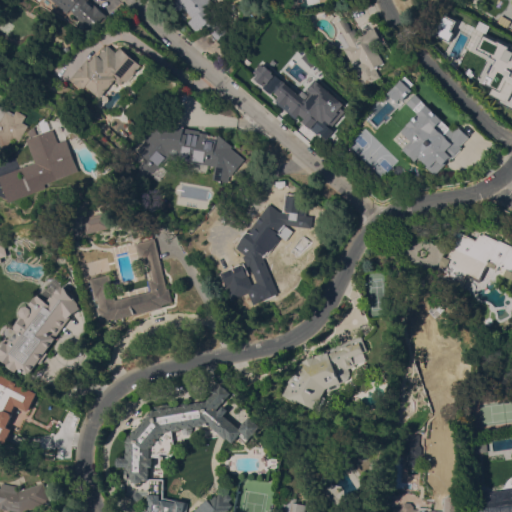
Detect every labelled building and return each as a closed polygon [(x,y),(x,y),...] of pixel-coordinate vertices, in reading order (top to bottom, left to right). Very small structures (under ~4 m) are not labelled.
[(52,0),(87,0),(93,5),(94,4),(105,15),(104,16),(103,16),(99,20),(98,19),(97,20),(98,21),(91,29),(69,9),(65,12),(52,0)] [(212,0),(206,5),(234,38),(223,47),(205,24),(196,31),(189,22),(193,18),(184,7),(176,13),(169,5),(175,0),(212,0)] [(366,86),(355,67),(364,62),(361,57),(354,61),(346,47),(347,47),(340,35),(345,32),(339,21),(351,15),(362,35),(374,28),(380,39),(375,42),(386,62),(378,67),(383,76),(366,86)] [(511,117),(505,114),(509,107),(494,100),(500,87),(500,86),(508,69),(499,65),(503,56),(502,55),(502,54),(499,52),(498,53),(496,52),(496,54),(484,48),(486,43),(498,49),(503,39),(511,43),(511,117)] [(451,43),(470,67),(466,70),(448,47),(451,43)] [(126,79),(122,84),(117,80),(102,97),(88,85),(86,88),(85,87),(84,88),(73,78),(97,51),(100,54),(110,44),(118,51),(119,49),(140,68),(128,81),(126,79)] [(288,92),(287,93),(284,90),(283,91),(278,86),(278,85),(273,80),(269,84),(262,77),(273,64),(272,64),(284,50),(295,60),(293,63),(310,79),(303,86),(319,100),(309,111),(288,92)] [(426,73),(414,83),(407,74),(418,64),(426,73)] [(398,102),(413,87),(403,77),(388,93),(398,102)] [(397,93),(406,95),(407,94),(407,95),(408,91),(420,94),(419,97),(420,97),(419,99),(439,104),(438,108),(452,111),(448,128),(443,127),(436,153),(462,159),(458,176),(434,170),(435,163),(419,159),(421,151),(418,150),(424,125),(407,121),(401,128),(397,124),(387,141),(385,139),(380,148),(382,150),(376,159),(366,152),(392,111),(397,93)] [(339,104),(347,110),(338,120),(330,114),(339,104)] [(0,145),(0,112),(1,113),(5,106),(19,113),(21,110),(31,114),(27,122),(33,125),(24,140),(17,137),(13,146),(12,146),(11,147),(10,147),(10,148),(4,147),(4,146),(2,145),(2,146),(0,145)] [(55,129),(48,132),(45,123),(51,118),(55,129)] [(134,131),(127,125),(133,119),(139,125),(134,131)] [(39,127),(42,133),(35,136),(33,132),(39,127)] [(49,183),(50,186),(13,201),(3,176),(40,161),(31,139),(58,129),(63,142),(71,139),(83,170),(49,183)] [(194,139),(195,136),(216,139),(219,134),(232,145),(230,147),(245,159),(232,176),(229,174),(228,181),(214,179),(216,165),(191,162),(192,158),(175,155),(175,152),(171,151),(167,164),(154,160),(160,143),(175,148),(177,137),(179,138),(179,137),(194,139)] [(269,202),(280,210),(314,215),(312,228),(287,224),(264,256),(279,293),(257,303),(256,300),(252,301),(248,293),(232,300),(226,286),(250,275),(253,283),(257,281),(250,265),(247,267),(242,255),(245,254),(235,247),(269,202)] [(107,212),(111,228),(92,233),(88,216),(107,212)] [(473,229),(497,240),(498,239),(511,246),(511,278),(487,267),(479,284),(468,279),(465,287),(462,286),(461,287),(434,274),(439,262),(441,263),(456,230),(470,236),(473,229)] [(114,319),(114,318),(101,321),(97,307),(100,307),(97,296),(94,297),(90,279),(109,274),(115,300),(123,298),(122,295),(138,291),(139,293),(145,292),(142,282),(153,279),(148,257),(139,259),(135,242),(154,238),(167,288),(169,288),(173,302),(162,304),(163,307),(114,319)] [(40,363),(38,362),(28,375),(18,368),(16,371),(6,364),(8,363),(5,360),(3,362),(0,359),(0,342),(3,339),(1,335),(0,332),(1,329),(3,326),(4,325),(6,324),(8,323),(11,324),(13,325),(21,314),(20,310),(23,306),(28,305),(34,297),(35,298),(38,294),(47,300),(51,295),(52,296),(55,292),(62,286),(63,287),(64,286),(78,304),(80,307),(69,316),(70,317),(45,351),(48,353),(40,363)] [(360,335),(366,350),(362,352),(365,359),(354,364),(354,365),(347,368),(349,371),(349,374),(347,379),(345,381),(340,383),(340,386),(328,391),(326,389),(322,396),(326,398),(319,410),(302,400),(300,403),(283,393),(289,382),(288,382),(291,376),(292,376),(300,363),(302,362),(302,361),(360,335)] [(436,388),(423,393),(410,358),(423,353),(436,388)] [(0,373),(12,380),(12,378),(19,382),(18,383),(37,393),(28,411),(15,404),(11,412),(12,416),(7,426),(6,426),(11,429),(4,442),(0,440),(0,373)] [(211,427),(212,426),(208,423),(205,424),(205,425),(198,426),(198,425),(193,426),(193,427),(192,427),(192,429),(191,432),(188,434),(184,434),(181,431),(181,429),(179,430),(172,431),(172,433),(165,434),(152,449),(152,457),(153,457),(152,466),(148,466),(148,468),(149,468),(149,474),(148,474),(148,478),(150,478),(150,481),(157,481),(156,492),(150,492),(150,495),(147,495),(147,497),(144,496),(144,495),(142,495),(142,496),(141,499),(139,500),(137,500),(134,500),(132,498),(131,496),(131,495),(123,495),(124,477),(126,477),(126,473),(124,473),(124,466),(126,466),(127,457),(125,457),(125,453),(126,453),(126,452),(125,452),(125,449),(127,449),(127,447),(125,447),(125,440),(128,437),(127,437),(129,434),(130,435),(132,433),(132,432),(135,429),(143,420),(142,419),(145,416),(146,417),(148,415),(147,414),(149,411),(150,412),(153,408),(153,406),(167,403),(167,404),(169,404),(171,405),(171,407),(206,400),(212,393),(212,392),(216,387),(217,388),(220,384),(223,387),(224,387),(226,389),(230,392),(227,396),(223,401),(222,401),(216,409),(219,411),(219,412),(221,414),(222,414),(239,428),(241,425),(245,420),(245,421),(249,416),(259,425),(246,441),(239,435),(232,442),(227,438),(226,439),(224,437),(211,427)] [(426,397),(437,393),(439,399),(429,406),(426,397)] [(439,399),(442,406),(431,411),(429,406),(439,399)] [(405,456),(402,452),(403,446),(406,444),(406,434),(417,435),(417,444),(420,447),(419,453),(416,456),(416,466),(404,466),(405,456)] [(184,511),(185,498),(163,497),(164,477),(148,476),(146,511),(184,511)] [(44,482),(49,496),(50,496),(51,497),(52,498),(53,501),(52,502),(51,503),(50,503),(49,503),(46,503),(21,511),(2,508),(2,509),(0,508),(0,486),(1,487),(1,482),(20,486),(19,490),(44,482)] [(511,511),(468,511),(468,509),(479,507),(477,493),(511,487),(511,511)] [(227,511),(196,511),(195,511),(207,498),(208,500),(211,497),(212,499),(216,495),(217,496),(220,492),(224,496),(227,492),(233,497),(229,501),(233,505),(229,508),(230,509),(227,511)] [(280,511),(283,501),(288,502),(289,497),(296,498),(295,502),(305,504),(303,511),(280,511)] [(400,509),(401,505),(403,503),(409,503),(411,506),(410,509),(443,511),(444,508),(447,505),(452,505),(455,507),(455,511),(458,511),(457,511),(389,511),(390,508),(400,509)]
